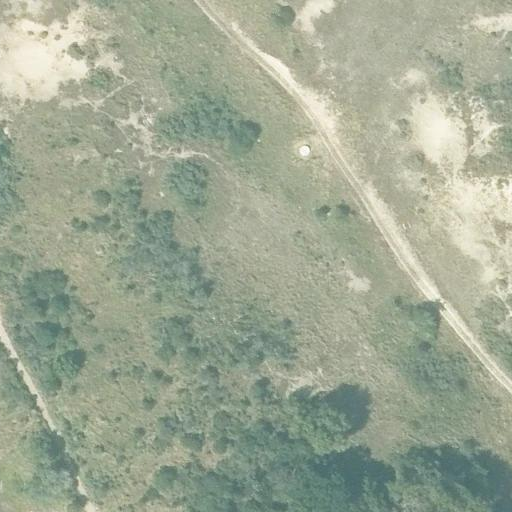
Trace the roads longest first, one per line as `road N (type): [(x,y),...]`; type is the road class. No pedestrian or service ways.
road 1 (track): [(201,0),(327,140),(406,273),(511,390)]
road 2 (unknown): [(87,511),(0,335)]
